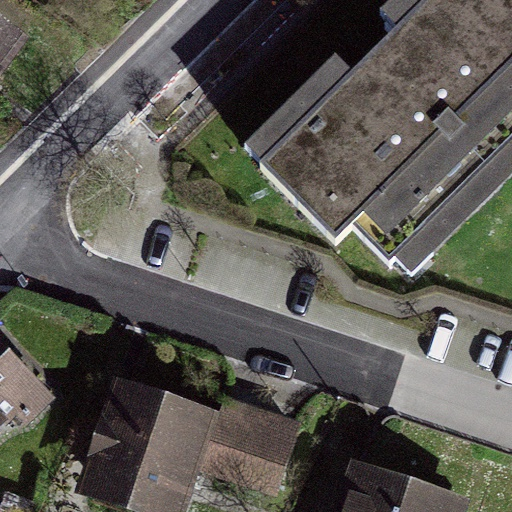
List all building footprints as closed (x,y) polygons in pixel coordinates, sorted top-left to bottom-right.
[(511,0),(384,0),(377,8),(394,26),(354,66),(337,49),(241,142),(336,239),(353,222),(390,260),(395,255),(412,273),(511,175),(511,0)] [(0,65),(12,51),(0,40),(0,65)] [(0,451),(56,403),(0,339),(0,451)] [(295,437),(112,379),(70,508),(81,511),(181,511),(193,478),(274,504),(295,437)] [(459,511),(361,475),(346,511),(459,511)]
